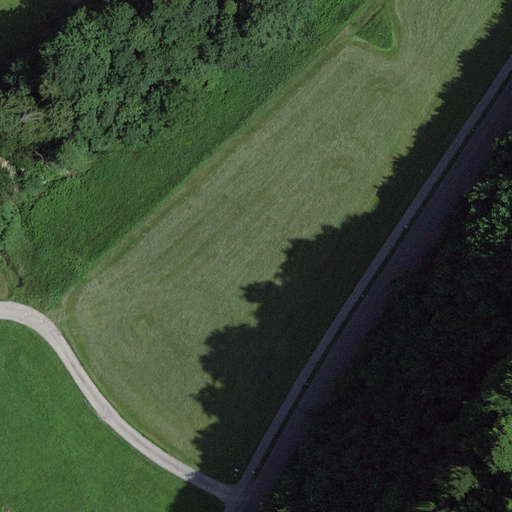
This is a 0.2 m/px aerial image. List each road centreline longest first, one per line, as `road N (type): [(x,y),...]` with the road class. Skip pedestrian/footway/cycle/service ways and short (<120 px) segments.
road 1 (tertiary): [(262,511),(407,260),(511,108)]
road 2 (track): [(0,310),(13,307),(50,331),(95,400),(141,446),(262,511)]
